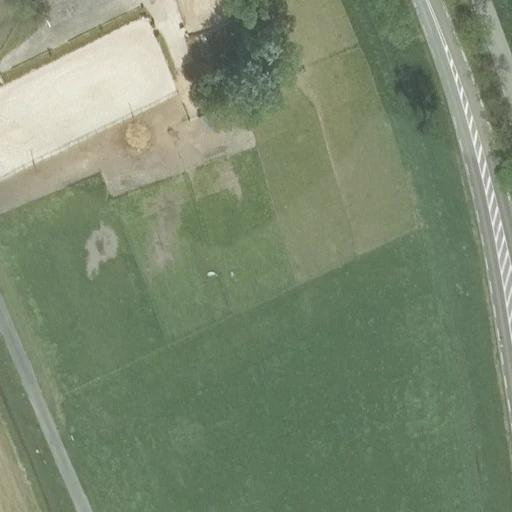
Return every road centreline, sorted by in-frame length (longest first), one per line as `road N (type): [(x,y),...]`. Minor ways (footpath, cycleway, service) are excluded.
road 1 (primary): [(441,40),(511,388)]
road 2 (primary): [(511,245),(469,90),(441,40)]
road 3 (unclassified): [(83,511),(0,312)]
